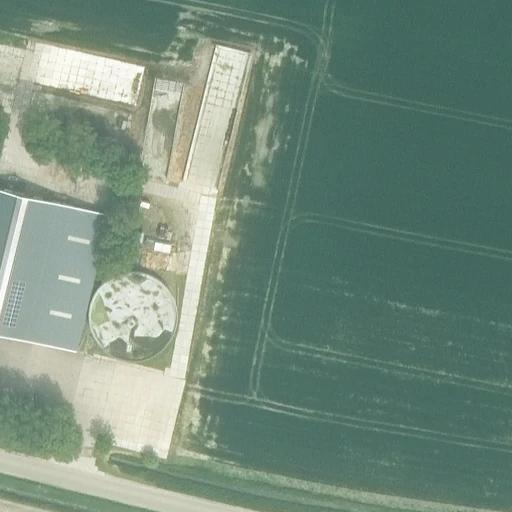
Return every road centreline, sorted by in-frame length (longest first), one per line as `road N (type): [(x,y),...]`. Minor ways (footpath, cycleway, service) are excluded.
road 1 (unclassified): [(214,511),(0,461)]
road 2 (unknown): [(92,484),(79,389),(60,373),(0,354)]
